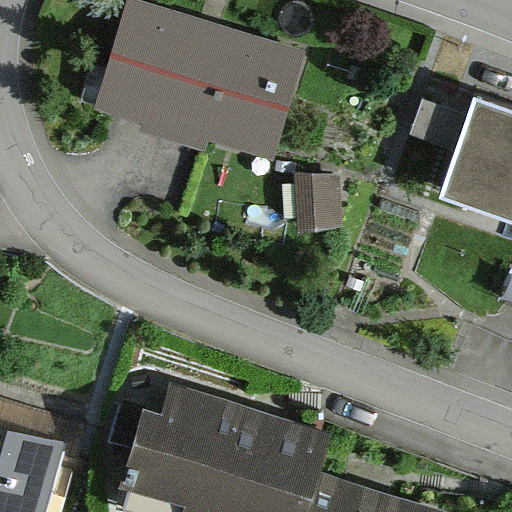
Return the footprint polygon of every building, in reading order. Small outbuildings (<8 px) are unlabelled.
[(336,47),(154,0),(127,0),(100,106),(307,159),(336,47)] [(511,105),(473,91),(438,187),(511,213),(511,105)] [(345,217),(342,170),(300,172),(302,220),(345,217)] [(115,491),(181,511),(286,511),(301,467),(315,424),(171,379),(163,406),(144,400),(115,491)] [(55,434),(0,417),(0,501),(32,511),(55,434)] [(443,511),(444,511),(301,467),(286,511),(443,511)]
